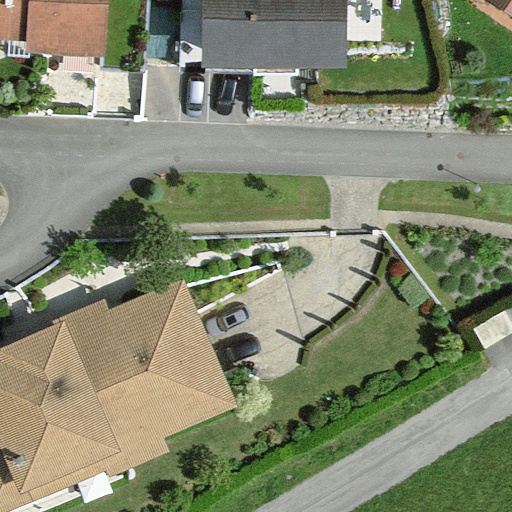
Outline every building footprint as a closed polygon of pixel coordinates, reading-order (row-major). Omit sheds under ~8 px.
[(162,0),(0,0),(0,29),(21,31),(22,20),(42,22),(40,43),(113,49),(111,67),(157,71),(162,0)] [(350,0),(221,0),(221,12),(220,53),(309,56),(349,57),(350,0)] [(220,53),(221,12),(193,11),(191,68),(309,71),(309,56),(220,53)] [(0,468),(25,458),(32,475),(112,440),(117,454),(120,461),(166,442),(163,434),(161,428),(155,415),(229,384),(188,287),(114,318),(109,307),(64,326),(70,340),(0,369),(0,468)] [(511,327),(510,323),(478,337),(487,357),(511,345),(511,327)] [(161,428),(234,397),(229,384),(155,415),(161,428)] [(25,458),(0,468),(0,502),(1,504),(117,454),(112,440),(32,475),(25,458)]
